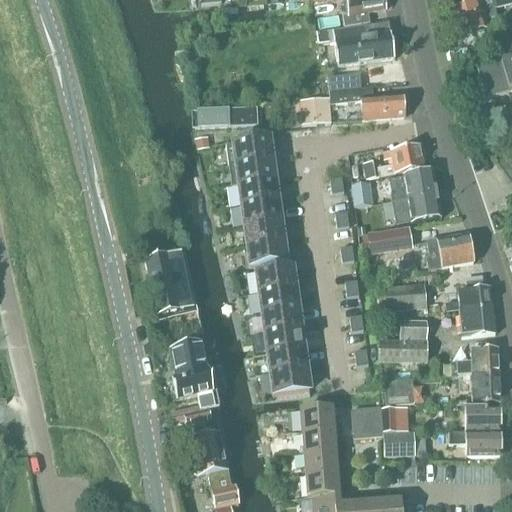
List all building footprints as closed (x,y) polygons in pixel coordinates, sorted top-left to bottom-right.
[(343,0),(347,18),(341,19),(343,30),(369,26),(367,15),(385,12),(383,0),(343,0)] [(452,12),(459,39),(487,32),(484,22),(496,20),(494,10),(511,5),(511,3),(511,0),(460,0),(463,10),(452,12)] [(393,62),(388,26),(332,34),(332,33),(315,36),(317,48),(334,46),(337,70),(393,62)] [(511,64),(509,66),(508,63),(474,72),(483,106),(500,101),(502,107),(508,106),(511,120),(511,64)] [(327,80),(328,94),(359,91),(358,77),(327,80)] [(331,107),(362,104),(363,123),(404,120),(402,98),(372,100),(371,90),(330,94),(331,107)] [(301,107),(302,125),(332,124),(330,106),(301,107)] [(191,111),(191,130),(259,130),(259,111),(191,111)] [(232,148),(225,149),(228,170),(270,164),(268,143),(232,148)] [(423,171),(419,149),(382,155),(383,163),(391,162),(393,168),(376,171),(378,180),(394,177),(394,176),(423,171)] [(270,164),(228,170),(231,190),(238,189),(274,184),(270,164)] [(372,165),(361,167),(364,183),(374,181),(372,165)] [(403,180),(393,182),(396,204),(407,202),(436,197),(432,173),(402,179),(403,180)] [(341,180),(329,182),(330,190),(342,188),(341,180)] [(350,186),(353,208),(373,206),(370,183),(350,186)] [(274,184),(238,189),(241,209),(276,204),(274,184)] [(342,188),(330,190),(331,197),(343,196),(342,188)] [(407,202),(396,204),(401,228),(440,221),(436,197),(407,202)] [(276,204),(241,209),(244,229),(279,224),(277,207),(276,204)] [(346,215),(334,217),(335,224),(347,223),(346,215)] [(347,223),(335,224),(336,232),(348,230),(347,223)] [(279,224),(244,229),(246,250),(282,245),(279,224)] [(406,232),(368,237),(370,257),(409,252),(406,232)] [(427,254),(424,255),(428,274),(441,271),(472,266),(470,254),(467,237),(426,245),(427,254)] [(282,245),(246,250),(249,270),(285,265),(282,245)] [(351,250),(339,251),(340,259),(352,257),(351,250)] [(144,265),(156,320),(157,319),(191,311),(179,257),(145,265),(145,264),(144,265)] [(352,257),(340,259),(341,267),(353,265),(352,257)] [(291,270),(255,275),(258,296),(294,291),(293,285),(291,270)] [(480,280),(465,282),(467,294),(481,292),(480,280)] [(354,284),(344,286),(345,293),(356,292),(357,292),(356,284),(354,284)] [(375,292),(376,299),(424,295),(423,288),(375,292)] [(294,291),(258,296),(261,317),(297,312),(294,291)] [(457,314),(458,318),(491,314),(489,291),(455,295),(456,306),(444,307),(445,315),(457,314)] [(356,292),(345,293),(346,301),(358,299),(357,297),(357,292),(356,292)] [(424,295),(376,299),(377,315),(425,310),(424,295)] [(297,312),(261,317),(264,337),(299,332),(297,312)] [(491,314),(458,318),(461,341),(494,337),(491,314)] [(360,319),(348,320),(349,328),(361,326),(360,319)] [(399,325),(399,343),(425,343),(426,325),(399,325)] [(361,326),(349,328),(350,336),(362,334),(361,326)] [(299,332),(264,337),(266,357),(302,352),(300,337),(299,332)] [(378,366),(425,366),(426,346),(378,345),(378,366)] [(168,355),(174,381),(170,381),(176,408),(196,403),(198,414),(207,412),(213,411),(210,396),(211,396),(206,373),(205,374),(199,348),(168,355)] [(302,352),(266,357),(269,377),(305,372),(302,352)] [(470,371),(450,372),(451,381),(497,379),(496,352),(469,353),(470,371)] [(365,353),(353,355),(354,363),(366,361),(365,353)] [(366,361),(354,363),(355,370),(367,369),(366,361)] [(305,372),(269,377),(272,398),(308,393),(307,384),(305,372)] [(497,379),(451,381),(451,384),(471,383),(471,386),(459,386),(459,395),(471,395),(472,406),(498,405),(497,379)] [(383,386),(385,410),(413,407),(411,383),(383,386)] [(299,413),(301,435),(333,433),(331,411),(299,413)] [(381,436),(379,412),(379,411),(350,414),(352,443),(382,440),(381,436)] [(394,411),(379,412),(381,436),(395,435),(394,411)] [(464,412),(464,427),(464,435),(499,435),(499,411),(464,412)] [(191,455),(192,462),(222,455),(215,421),(209,422),(207,412),(198,414),(183,418),(186,430),(203,426),(204,435),(190,438),(191,443),(188,443),(189,446),(187,448),(188,453),(191,455)] [(301,435),(302,457),(335,455),(333,433),(301,435)] [(459,436),(448,436),(448,448),(464,448),(465,460),(500,459),(499,435),(464,436),(459,436)] [(382,437),(382,460),(413,460),(413,437),(382,437)] [(206,478),(210,494),(230,490),(227,473),(223,455),(222,455),(192,462),(193,468),(192,471),(193,476),(195,477),(196,480),(206,478)] [(284,481),(304,480),(336,477),(335,455),(302,457),(303,470),(284,472),(284,481)] [(306,502),(311,501),(338,499),(336,477),(304,480),(306,502)] [(234,489),(230,490),(210,494),(213,511),(238,507),(234,489)] [(311,501),(312,509),(339,507),(338,499),(311,501)] [(400,511),(400,503),(379,504),(379,511),(400,511)]
